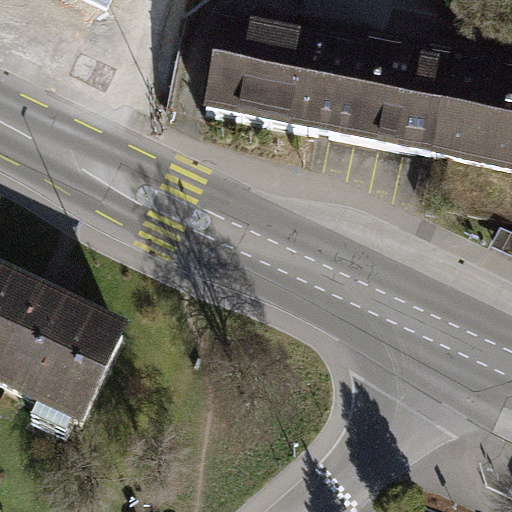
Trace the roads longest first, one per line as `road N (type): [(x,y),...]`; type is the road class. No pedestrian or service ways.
road 1 (secondary): [(0,122),(450,336)]
road 2 (residential): [(311,511),(401,422),(450,336)]
